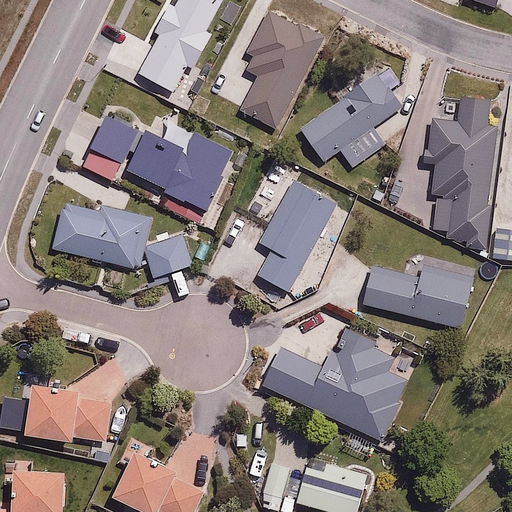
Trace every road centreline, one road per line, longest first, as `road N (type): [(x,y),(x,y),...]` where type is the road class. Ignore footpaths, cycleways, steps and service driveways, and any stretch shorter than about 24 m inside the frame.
road 1 (residential): [(0,285),(202,348)]
road 2 (residential): [(0,181),(85,0)]
road 3 (residential): [(373,0),(511,53)]
